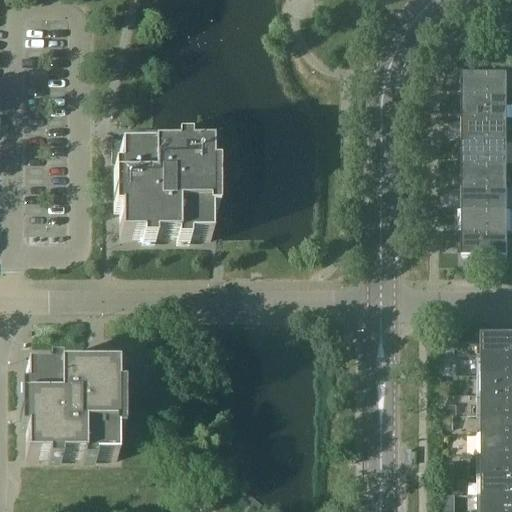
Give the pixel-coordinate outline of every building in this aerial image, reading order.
[(507,74),(463,74),(463,97),(507,97),(507,74)] [(507,121),(507,97),(463,97),(463,121),(507,121)] [(507,144),(507,121),(463,121),(463,144),(507,144)] [(112,167),(120,167),(120,243),(211,243),(211,151),(123,152),(123,143),(112,143),(112,167)] [(507,167),(507,144),(463,144),(463,167),(507,167)] [(507,190),(507,167),(463,167),(463,190),(507,190)] [(507,213),(507,190),(463,190),(463,213),(507,213)] [(507,236),(507,213),(463,213),(463,236),(507,236)] [(507,259),(507,236),(463,236),(463,259),(507,259)] [(459,330),(444,330),(444,353),(459,353),(459,330)] [(511,356),(511,336),(483,336),(483,357),(511,356)] [(511,376),(511,356),(483,357),(483,377),(511,376)] [(117,462),(117,387),(124,387),(124,363),(78,362),(78,371),(25,371),(25,462),(117,462)] [(511,396),(511,376),(483,377),(483,397),(511,396)] [(511,417),(511,396),(483,397),(483,417),(511,417)] [(511,437),(511,417),(483,417),(483,437),(511,437)] [(511,457),(511,437),(483,437),(483,457),(511,457)] [(511,477),(511,457),(483,457),(483,478),(511,477)] [(454,467),(442,467),(442,479),(454,479),(454,467)] [(511,497),(511,477),(483,478),(483,498),(511,497)] [(511,511),(511,497),(483,498),(483,511),(511,511)] [(455,511),(455,499),(442,499),(442,511),(455,511)]
